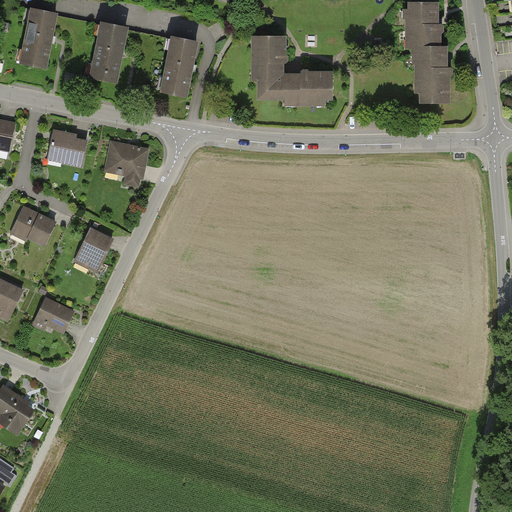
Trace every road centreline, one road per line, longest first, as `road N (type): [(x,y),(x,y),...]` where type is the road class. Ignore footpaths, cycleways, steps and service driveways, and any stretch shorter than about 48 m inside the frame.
road 1 (tertiary): [(495,138),(504,334),(476,511)]
road 2 (residential): [(0,356),(47,376),(65,377),(79,362),(191,131)]
road 3 (residential): [(495,138),(274,141),(191,131)]
road 4 (residential): [(191,131),(0,93)]
road 5 (tertiary): [(478,0),(495,138)]
